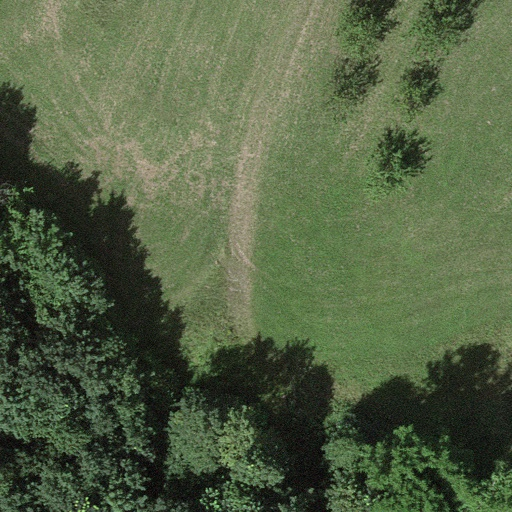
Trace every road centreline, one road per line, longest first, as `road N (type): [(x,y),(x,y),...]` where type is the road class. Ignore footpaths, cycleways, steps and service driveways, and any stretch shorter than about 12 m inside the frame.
road 1 (track): [(309,0),(261,104),(238,201),(236,337),(256,435),(284,511)]
road 2 (track): [(140,511),(171,387),(236,257)]
